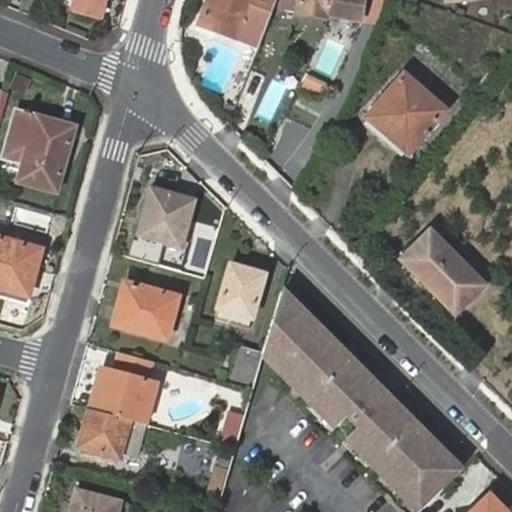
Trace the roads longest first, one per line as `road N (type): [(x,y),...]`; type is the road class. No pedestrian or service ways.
road 1 (residential): [(511,455),(134,83)]
road 2 (residential): [(57,364),(134,83)]
road 3 (residential): [(15,511),(57,364)]
road 4 (residential): [(0,28),(134,83)]
